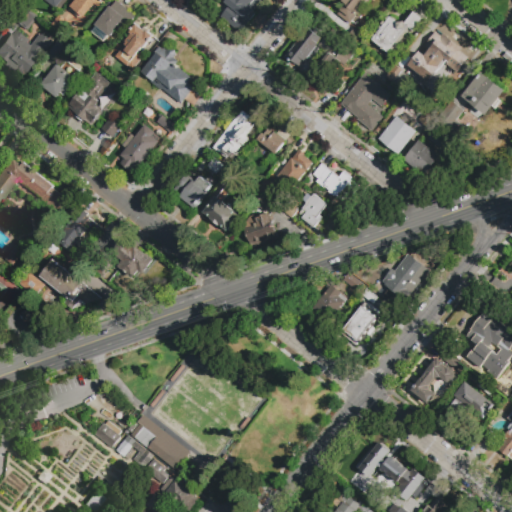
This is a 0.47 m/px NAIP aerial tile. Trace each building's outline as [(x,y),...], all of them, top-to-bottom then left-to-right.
[(45,0),(62,0),(56,8),(45,0)] [(71,7),(76,0),(104,0),(99,7),(95,4),(75,30),(64,21),(57,31),(50,26),(58,14),(65,19),(71,12),(69,11),(72,7),(71,7)] [(95,25),(115,0),(136,16),(123,32),(117,27),(110,37),(109,35),(104,42),(92,33),(97,26),(95,25)] [(265,0),(263,3),(262,2),(255,12),(257,14),(241,34),(220,17),(228,7),(224,4),(227,0),(265,0)] [(341,1),(341,0),(368,0),(349,25),(336,15),(345,4),(341,1)] [(30,32),(16,21),(26,9),(40,20),(30,32)] [(372,40),(391,16),(399,23),(406,23),(415,12),(424,19),(414,32),(409,27),(389,53),(372,40)] [(426,66),(411,54),(436,23),(456,39),(454,42),(463,49),(451,64),(442,57),(440,60),(435,56),(426,66)] [(120,44),(135,24),(146,32),(147,30),(153,35),(139,54),(144,58),(134,71),(115,57),(123,46),(120,44)] [(0,57),(0,45),(9,33),(10,34),(15,28),(29,40),(30,38),(34,38),(36,40),(40,35),(41,36),(43,34),(52,41),(50,43),(51,44),(25,77),(15,69),(13,72),(2,64),(4,61),(0,57)] [(287,56),(309,28),(322,39),(319,43),(320,44),(301,67),(287,56)] [(350,39),(356,31),(366,40),(360,47),(350,39)] [(56,62),(47,55),(57,41),(62,35),(66,39),(62,45),(66,48),(56,62)] [(159,47),(164,50),(165,48),(169,47),(176,51),(176,55),(174,58),(178,61),(175,65),(193,78),(188,84),(194,88),(181,105),(140,74),(150,60),(159,47)] [(330,52),(342,62),(340,65),(351,74),(342,86),(319,67),(330,52)] [(41,85),(46,79),(44,78),(56,62),(62,67),(67,60),(69,62),(74,57),(85,65),(80,71),(83,72),(64,96),(61,94),(57,98),(41,85)] [(401,88),(387,77),(398,63),(412,74),(401,88)] [(481,71),(505,90),(487,114),(463,95),(481,71)] [(341,104),(365,74),(381,87),(380,87),(391,96),(382,107),(373,99),(368,105),(383,117),(372,131),(357,119),(358,118),(341,104)] [(68,107),(80,91),(82,92),(84,90),(87,92),(92,86),(89,83),(96,75),(99,77),(100,75),(111,83),(108,87),(117,94),(92,125),(86,120),(83,124),(72,116),(75,112),(68,107)] [(453,101),(465,111),(455,122),(461,127),(455,135),(437,121),(453,101)] [(212,148),(243,108),(253,116),(251,118),(257,122),(250,131),(251,132),(247,137),(250,139),(245,146),(242,144),(243,146),(237,153),(236,152),(235,154),(230,150),(227,154),(229,155),(227,159),(212,148)] [(157,122),(162,115),(175,125),(170,132),(157,122)] [(380,138),(398,115),(417,131),(399,153),(380,138)] [(123,128),(115,139),(102,129),(110,118),(123,128)] [(121,156),(127,149),(122,145),(131,134),(136,137),(145,125),(162,138),(137,170),(134,167),(131,172),(120,164),(124,159),(121,156)] [(286,141),(276,155),(258,141),(268,127),(286,141)] [(450,138),(442,148),(428,137),(436,127),(450,138)] [(405,162),(421,141),(441,156),(425,177),(405,162)] [(300,150),(306,154),(305,156),(313,162),(289,195),(273,183),(292,157),(293,158),(300,150)] [(207,167),(214,158),(228,168),(223,176),(218,173),(217,174),(207,167)] [(0,170),(9,159),(19,168),(24,163),(56,188),(55,190),(72,204),(61,217),(41,201),(42,200),(17,180),(0,201),(0,170)] [(250,168),(242,179),(233,171),(241,161),(250,168)] [(313,175),(323,163),(338,174),(337,175),(340,177),(344,171),(353,178),(351,180),(358,185),(344,203),(316,182),(318,179),(313,175)] [(183,199),(184,197),(176,190),(188,175),(197,182),(202,176),(213,185),(209,190),(210,191),(205,198),(204,197),(201,201),(202,202),(199,206),(198,205),(195,208),(183,199)] [(204,213),(216,197),(217,198),(224,189),(231,193),(223,203),(241,216),(229,232),(204,213)] [(315,194),(328,204),(319,216),(323,219),(320,223),(319,222),(314,228),(301,219),(303,217),(300,214),(315,194)] [(266,213),(255,204),(262,195),(273,204),(266,213)] [(297,211),(292,218),(282,210),(291,199),(296,203),(293,208),(297,211)] [(82,208),(90,214),(88,216),(90,218),(84,226),(89,230),(80,240),(84,242),(77,250),(72,246),(69,250),(56,239),(82,208)] [(269,213),(278,238),(254,247),(245,222),(269,213)] [(135,280),(120,269),(125,264),(113,255),(124,241),(135,250),(136,248),(155,263),(145,276),(141,273),(135,280)] [(13,266),(5,260),(17,246),(24,251),(13,266)] [(413,291),(414,292),(405,302),(385,286),(387,284),(383,281),(393,269),(395,271),(409,254),(429,271),(413,291)] [(102,298),(73,310),(64,304),(69,298),(42,277),(41,276),(53,260),(54,260),(102,298)] [(18,285),(28,272),(45,286),(35,299),(18,285)] [(344,280),(349,273),(363,285),(358,291),(344,280)] [(341,294),(348,300),(328,325),(311,312),(332,285),(342,293),(341,294)] [(361,295),(366,288),(379,298),(374,305),(361,295)] [(366,303),(381,315),(357,345),(341,333),(366,303)] [(511,358),(510,361),(511,362),(495,383),(487,377),(490,373),(487,371),(488,371),(482,366),(480,368),(467,358),(477,346),(472,342),(478,335),(471,330),(484,313),(494,321),(496,318),(511,330),(510,333),(511,334),(511,358)] [(447,353),(459,362),(454,369),(442,359),(447,353)] [(411,391),(437,358),(460,377),(452,386),(444,380),(441,379),(436,379),(430,385),(431,390),(436,394),(427,404),(411,391)] [(174,382),(171,380),(182,366),(185,367),(174,382)] [(237,382),(240,378),(250,386),(247,390),(237,382)] [(466,382),(489,399),(481,409),(473,403),(469,407),(455,396),(466,382)] [(154,407),(151,405),(163,390),(165,392),(154,407)] [(511,451),(508,458),(499,451),(505,443),(502,441),(511,431),(507,428),(511,423),(507,419),(511,412),(511,451)] [(138,423),(144,415),(189,452),(175,470),(132,435),(140,425),(138,423)] [(251,420),(243,429),(241,427),(248,418),(251,420)] [(121,437),(112,449),(95,435),(104,424),(105,425),(108,421),(117,428),(114,431),(121,437)] [(124,440),(128,435),(136,442),(132,447),(124,457),(116,450),(124,440)] [(143,449),(151,455),(142,467),(134,461),(143,449)] [(380,454),(401,470),(399,473),(409,481),(401,492),(385,480),(376,492),(360,481),(380,454)] [(173,472),(164,483),(147,469),(155,458),(173,472)] [(189,511),(160,490),(170,477),(199,499),(189,511)] [(418,511),(407,503),(420,485),(431,494),(418,511)] [(103,499),(94,511),(84,504),(93,491),(103,499)] [(423,511),(436,494),(446,502),(441,509),(445,511),(423,511)] [(369,511),(339,511),(331,505),(336,498),(340,501),(344,496),(348,500),(350,498),(360,506),(361,504),(366,507),(367,510),(369,511)]
